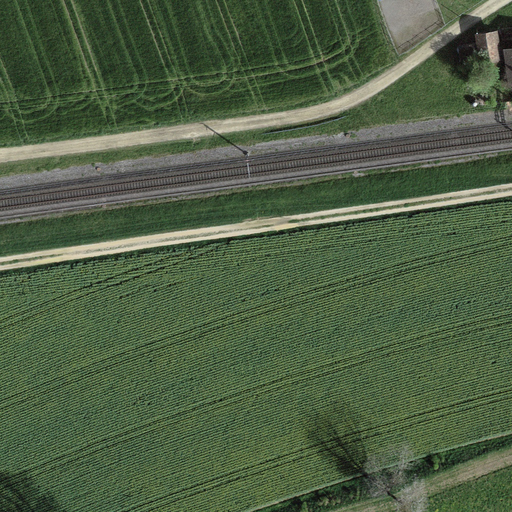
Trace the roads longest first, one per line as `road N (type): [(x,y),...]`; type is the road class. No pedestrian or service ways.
road 1 (track): [(0,157),(307,116),(360,94),(502,0)]
road 2 (track): [(0,263),(511,189)]
